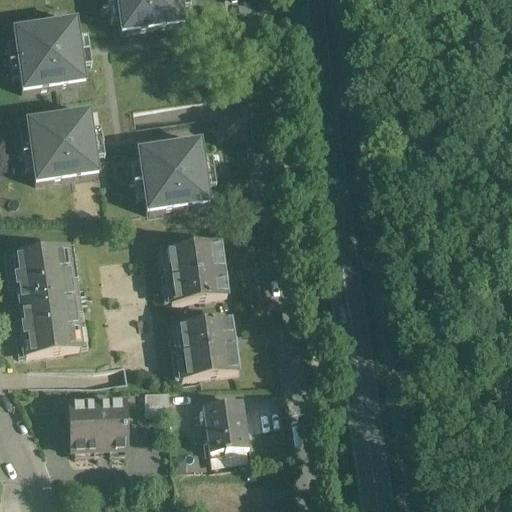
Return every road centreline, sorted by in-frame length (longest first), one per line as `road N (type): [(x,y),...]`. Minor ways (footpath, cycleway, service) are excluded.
road 1 (primary): [(302,0),(379,511)]
road 2 (residential): [(308,511),(235,0)]
